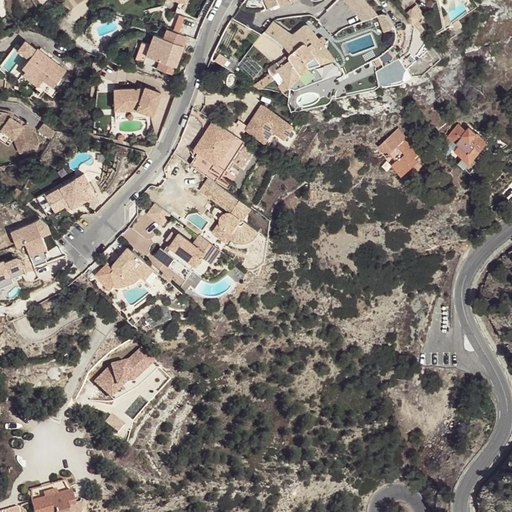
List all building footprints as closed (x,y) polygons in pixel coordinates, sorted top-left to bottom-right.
[(281,5),(292,0),(262,0),(267,9),(280,3),(281,5)] [(384,30),(374,35),(377,45),(376,45),(375,47),(379,57),(381,55),(382,55),(383,54),(385,53),(392,47),(394,45),(395,42),(396,40),(397,38),(397,35),(397,32),(397,30),(396,28),(396,26),(387,14),(384,13),(381,13),(389,28),(384,30)] [(378,14),(384,30),(389,28),(381,13),(380,14),(378,14)] [(309,66),(333,58),(323,44),(320,39),(318,40),(307,24),(293,33),(274,20),(266,30),(285,44),(291,53),(290,54),(290,56),(292,59),(280,66),(277,62),(269,68),(272,72),(257,82),(261,88),(276,78),(274,75),(280,71),(284,78),(289,86),(309,66)] [(412,61),(428,40),(416,26),(413,41),(410,49),(405,54),(412,61)] [(168,28),(164,37),(184,45),(188,35),(168,28)] [(219,55),(231,61),(237,50),(233,48),(238,39),(239,36),(231,32),(219,55)] [(154,33),(146,53),(161,59),(158,66),(174,72),(184,45),(164,37),(154,33)] [(233,48),(237,50),(242,41),(238,39),(233,48)] [(66,70),(38,48),(37,49),(26,40),(19,49),(30,58),(22,67),(26,70),(28,67),(44,79),(53,86),(66,70)] [(161,59),(146,53),(144,60),(158,66),(161,59)] [(407,67),(400,57),(378,70),(377,70),(380,82),(380,84),(403,77),(405,69),(407,67)] [(28,67),(26,70),(23,73),(38,86),(44,79),(28,67)] [(274,75),(276,78),(279,82),(284,78),(280,71),(274,75)] [(115,109),(135,109),(153,115),(162,92),(145,86),(145,88),(114,88),(115,109)] [(274,130),(286,137),(294,125),(263,105),(247,129),(267,141),(274,130)] [(0,127),(2,128),(15,137),(21,152),(37,145),(29,125),(28,124),(28,125),(28,124),(27,124),(26,124),(25,124),(23,125),(11,117),(14,112),(11,110),(0,108),(0,127)] [(135,117),(135,109),(115,109),(115,118),(135,117)] [(256,147),(214,119),(200,140),(204,143),(199,151),(191,164),(218,182),(232,160),(243,167),(256,147)] [(56,132),(45,123),(39,130),(52,139),(56,132)] [(460,145),(455,151),(470,163),(487,141),(469,127),(466,130),(458,124),(448,136),(460,145)] [(301,130),(294,125),(286,137),(283,142),(290,147),(301,130)] [(421,150),(408,135),(407,137),(399,128),(381,144),(396,161),(405,172),(414,164),(410,160),(415,156),(421,150)] [(455,151),(460,145),(448,136),(439,149),(447,156),(453,149),(455,151)] [(195,148),(199,151),(204,143),(200,140),(195,148)] [(499,150),(487,141),(470,163),(481,172),(499,150)] [(402,174),(405,172),(396,161),(392,164),(402,174)] [(42,207),(49,202),(55,212),(65,206),(69,203),(71,208),(87,198),(88,201),(97,196),(84,173),(46,195),(44,192),(36,197),(42,207)] [(218,182),(209,176),(200,190),(231,211),(229,211),(227,212),(226,212),(224,214),(222,216),(221,217),(221,218),(221,220),(213,231),(228,242),(231,237),(235,240),(239,241),(243,241),(250,240),(254,237),(255,235),(260,230),(244,219),(253,206),(218,182)] [(171,213),(153,200),(145,211),(163,224),(171,213)] [(25,244),(30,255),(39,251),(37,244),(44,241),(42,236),(51,232),(48,226),(49,225),(40,218),(35,220),(36,221),(11,231),(17,246),(25,244)] [(222,249),(200,233),(194,243),(179,233),(171,245),(169,243),(165,249),(161,246),(155,256),(169,266),(176,257),(193,269),(203,256),(210,261),(212,263),(222,249)] [(147,279),(155,269),(128,247),(114,264),(114,265),(114,268),(111,271),(115,284),(116,286),(127,285),(135,281),(141,275),(147,279)] [(23,265),(19,255),(4,261),(5,264),(0,266),(0,277),(10,273),(9,272),(23,265)] [(203,256),(193,269),(201,275),(210,261),(203,256)] [(162,275),(155,269),(147,279),(154,285),(162,275)] [(119,402),(159,358),(138,340),(99,384),(119,402)] [(43,493),(45,498),(58,494),(56,489),(43,493)] [(45,498),(31,502),(34,511),(77,511),(76,506),(71,490),(58,494),(45,498)]
